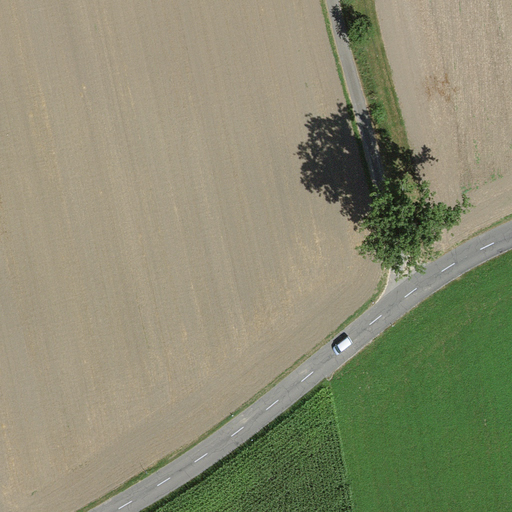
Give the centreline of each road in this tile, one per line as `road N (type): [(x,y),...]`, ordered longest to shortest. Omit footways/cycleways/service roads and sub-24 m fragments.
road 1 (tertiary): [(104,511),(236,430),(441,261),(511,228)]
road 2 (track): [(397,298),(391,227),(329,0)]
